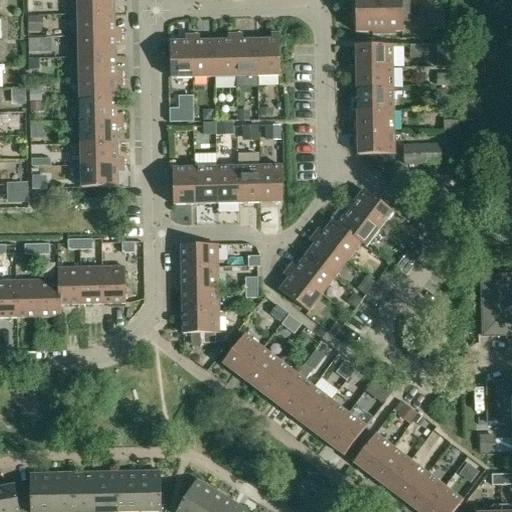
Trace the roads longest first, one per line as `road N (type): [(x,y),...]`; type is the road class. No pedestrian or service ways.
road 1 (residential): [(0,360),(114,354),(153,302),(151,234)]
road 2 (residential): [(151,234),(287,238),(342,165)]
road 3 (residential): [(151,234),(148,13)]
road 4 (residential): [(437,389),(369,339),(445,239)]
road 5 (residential): [(148,13),(326,7)]
road 6 (residential): [(342,165),(327,149),(326,7)]
road 7 (residential): [(445,239),(342,165)]
